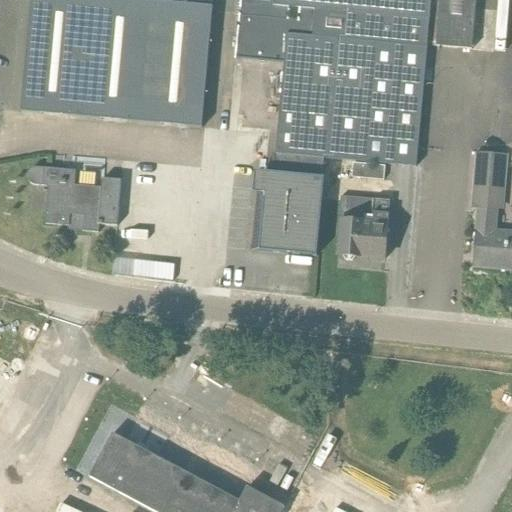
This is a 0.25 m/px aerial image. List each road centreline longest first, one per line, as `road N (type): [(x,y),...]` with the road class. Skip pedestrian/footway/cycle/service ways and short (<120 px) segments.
road 1 (unclassified): [(511,340),(115,298),(0,267)]
road 2 (unknown): [(233,0),(200,307)]
road 3 (unknown): [(435,332),(473,62)]
road 4 (unknown): [(0,159),(13,148),(22,0)]
